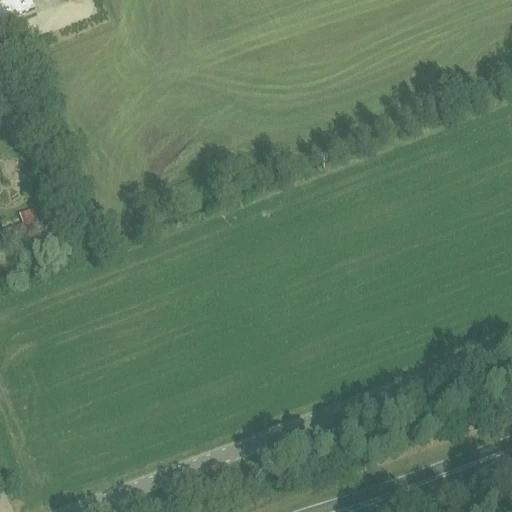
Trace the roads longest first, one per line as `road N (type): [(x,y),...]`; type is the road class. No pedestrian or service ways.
road 1 (unclassified): [(86,511),(511,348)]
road 2 (primary): [(349,511),(511,451)]
